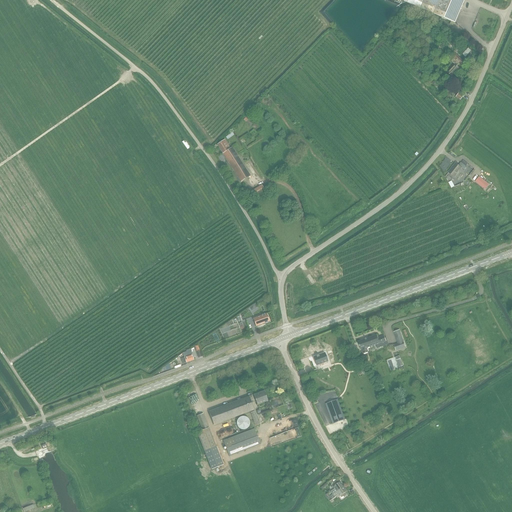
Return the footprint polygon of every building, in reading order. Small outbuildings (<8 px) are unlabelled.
[(399,0),(420,9),(455,23),(457,18),(464,0),(399,0)] [(449,37),(447,39),(454,47),(456,45),(449,37)] [(466,55),(471,49),(468,46),(463,53),(466,55)] [(457,66),(459,63),(461,65),(464,62),(457,55),(451,61),(455,65),(447,72),(451,76),(459,68),(457,66)] [(240,182),(249,176),(231,147),(230,148),(224,140),(217,144),(223,153),(222,153),(240,182)] [(445,172),(450,165),(445,161),(440,168),(445,172)] [(448,172),(454,177),(461,168),(464,170),(466,167),(461,162),(458,166),(455,163),(448,172)] [(479,177),(475,181),(485,189),(488,184),(479,177)] [(314,268),(319,278),(335,269),(330,260),(314,268)] [(302,273),(292,280),(295,284),(305,277),(302,273)] [(256,326),(269,321),(266,313),(253,318),(256,326)] [(406,346),(400,330),(395,331),(399,343),(395,344),(397,349),(406,346)] [(376,335),(357,342),(361,350),(362,350),(363,354),(368,352),(367,348),(376,345),(377,347),(384,345),(383,344),(388,342),(386,338),(385,335),(384,336),(377,338),(376,335)] [(183,363),(186,362),(186,363),(194,360),(190,349),(186,351),(187,351),(183,353),(184,358),(181,359),(183,363)] [(324,353),(313,357),(316,365),(327,361),(324,353)] [(257,405),(268,401),(264,391),(253,395),(257,405)] [(249,396),(248,397),(209,412),(214,425),(254,410),(249,396)] [(333,424),(345,419),(337,400),(326,404),(333,424)] [(256,426),(259,424),(254,411),(251,412),(256,426)] [(202,429),(208,427),(203,414),(197,416),(202,429)] [(249,425),(250,423),(249,421),(249,420),(248,419),(247,418),(246,418),(245,417),(244,417),(242,417),(241,417),(239,419),(238,419),(238,421),(237,422),(237,423),(237,424),(237,425),(239,427),(240,428),(241,429),(242,429),(243,429),(244,429),(245,429),(247,428),(248,428),(248,427),(249,426),(249,425)] [(285,422),(284,421),(269,426),(272,434),(298,425),(296,418),(285,422)] [(208,427),(197,432),(204,451),(216,446),(208,427)] [(229,456),(260,444),(254,429),(223,440),(229,456)] [(279,440),(275,441),(273,435),(269,437),(271,444),(279,441),(279,440)] [(223,465),(216,446),(204,451),(211,470),(223,465)] [(333,494),(343,486),(340,482),(333,487),(335,489),(331,491),(333,494)] [(342,499),(344,497),(347,495),(345,492),(347,491),(344,487),(343,486),(333,494),(335,497),(339,494),(340,496),(340,497),(341,499),(342,499)]
